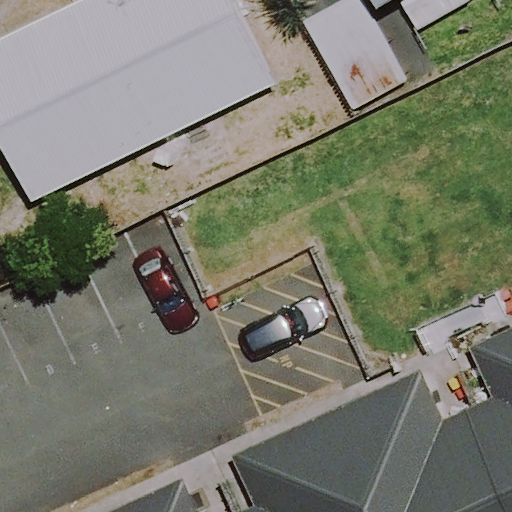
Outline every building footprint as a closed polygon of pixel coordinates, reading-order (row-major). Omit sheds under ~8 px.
[(279,87),(237,0),(95,0),(0,46),(0,127),(37,204),(279,87)] [(291,247),(185,295),(237,409),(343,361),(291,247)] [(444,350),(511,493),(511,318),(469,338),(444,350)] [(511,511),(511,493),(444,350),(424,359),(240,442),(210,456),(234,511),(511,511)] [(234,511),(210,456),(185,467),(84,511),(234,511)]
